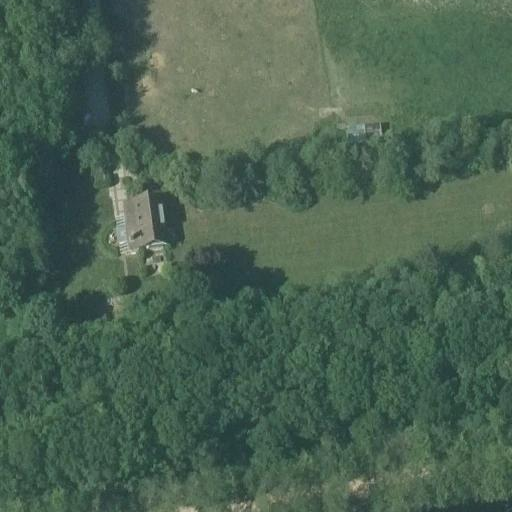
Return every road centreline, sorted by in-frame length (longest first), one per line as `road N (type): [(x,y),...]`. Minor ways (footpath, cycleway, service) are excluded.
road 1 (track): [(511,468),(235,511)]
road 2 (unclassified): [(107,155),(84,0)]
